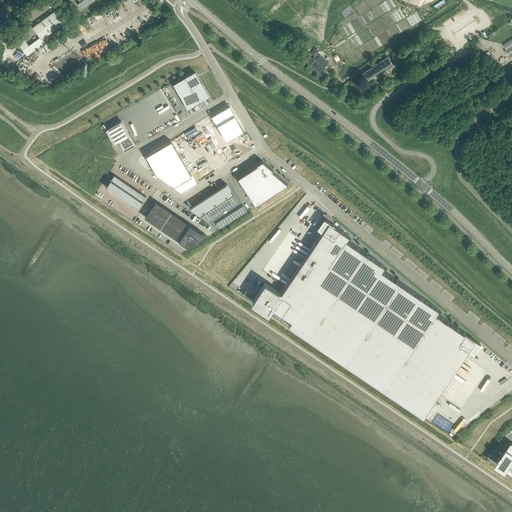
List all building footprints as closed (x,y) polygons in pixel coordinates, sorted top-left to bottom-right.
[(82,9),(94,0),(93,0),(78,0),(80,2),(78,4),(82,9)] [(442,0),(434,5),(436,9),(447,3),(445,0),(442,0)] [(47,35),(65,22),(56,10),(33,27),(40,37),(29,45),(24,39),(18,44),(27,56),(50,39),(47,35)] [(511,38),(503,44),(511,58),(511,38)] [(329,62),(317,53),(319,51),(315,47),(311,53),(315,56),(313,58),(309,55),(305,60),(321,72),(329,62)] [(401,48),(397,50),(397,51),(399,54),(402,60),(407,57),(404,52),(404,51),(401,48)] [(368,81),(394,65),(388,57),(388,56),(362,73),(368,81)] [(173,83),(173,84),(188,109),(200,102),(200,101),(209,96),(196,73),(191,76),(190,75),(186,77),(185,76),(173,83)] [(227,108),(213,116),(227,141),(244,131),(231,108),(228,110),(227,108)] [(106,130),(114,143),(119,141),(125,151),(136,144),(130,134),(129,134),(121,121),(106,130)] [(171,140),(146,155),(151,163),(153,167),(157,174),(167,180),(172,184),(180,189),(185,186),(186,187),(195,182),(171,140)] [(238,177),(255,204),(256,204),(288,183),(272,171),(273,170),(273,169),(270,166),(267,164),(265,163),(263,161),(263,160),(257,164),(257,165),(242,175),(238,177)] [(119,178),(114,175),(106,187),(111,190),(119,178)] [(123,181),(119,178),(111,190),(115,193),(123,181)] [(128,184),(123,181),(115,193),(119,196),(128,184)] [(132,187),(128,184),(119,196),(124,199),(132,187)] [(227,184),(221,188),(227,197),(228,197),(231,195),(233,194),(227,184)] [(137,190),(132,187),(124,199),(128,202),(137,190)] [(221,188),(215,191),(221,201),(223,200),(226,199),(227,197),(221,188)] [(141,193),(137,190),(128,202),(133,205),(141,193)] [(215,191),(209,195),(216,205),(218,203),(221,202),(221,201),(215,191)] [(146,196),(141,193),(133,205),(138,208),(146,196)] [(209,195),(203,199),(210,209),(210,208),(213,207),(215,205),(216,205),(209,195)] [(203,199),(198,203),(204,213),(205,212),(208,210),(210,209),(203,199)] [(156,201),(151,208),(157,213),(162,205),(156,201)] [(198,203),(190,208),(200,215),(203,213),(204,213),(198,203)] [(162,205),(157,213),(162,216),(167,208),(162,205)] [(151,208),(145,217),(151,221),(157,213),(151,208)] [(167,208),(162,216),(167,219),(172,212),(167,208)] [(172,212),(167,219),(171,222),(176,215),(172,212)] [(157,213),(151,221),(156,225),(162,216),(157,213)] [(176,215),(171,222),(176,225),(181,218),(176,215)] [(162,216),(156,225),(161,228),(167,219),(162,216)] [(181,218),(176,225),(180,228),(185,221),(181,218)] [(266,283),(253,301),(269,311),(272,307),(291,320),(288,325),(403,403),(423,416),(438,394),(464,356),(469,349),(474,352),(480,343),(436,313),(439,309),(382,270),(385,265),(346,240),(349,235),(334,225),(330,222),(324,218),(318,227),(323,231),(322,232),(312,247),(286,286),(282,291),(281,293),(266,283)] [(167,219),(161,228),(165,231),(171,222),(167,219)] [(185,221),(180,228),(185,232),(190,224),(185,221)] [(171,222),(165,231),(170,234),(176,225),(171,222)] [(190,224),(185,232),(190,235),(195,227),(190,224)] [(176,225),(170,234),(175,237),(180,228),(176,225)] [(195,227),(190,235),(199,241),(207,236),(195,227)] [(180,228),(175,237),(179,240),(185,232),(180,228)] [(185,232),(179,240),(184,244),(190,235),(185,232)] [(190,235),(184,244),(189,247),(199,241),(190,235)] [(498,458),(496,462),(511,473),(511,442),(510,441),(502,453),(500,452),(497,457),(498,458)]
